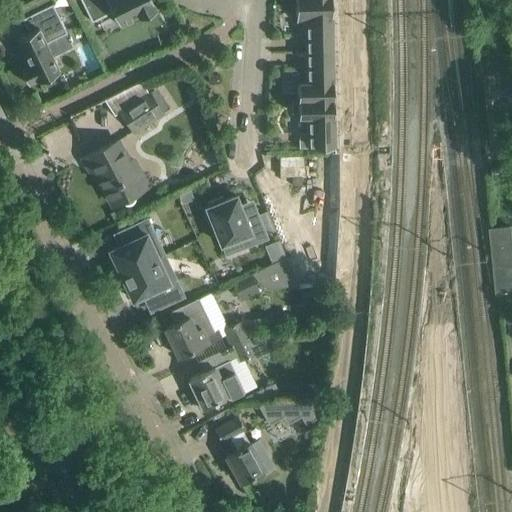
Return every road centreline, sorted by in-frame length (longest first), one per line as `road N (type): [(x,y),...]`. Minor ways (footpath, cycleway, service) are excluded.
road 1 (residential): [(185,511),(0,138)]
road 2 (residential): [(253,0),(242,159)]
